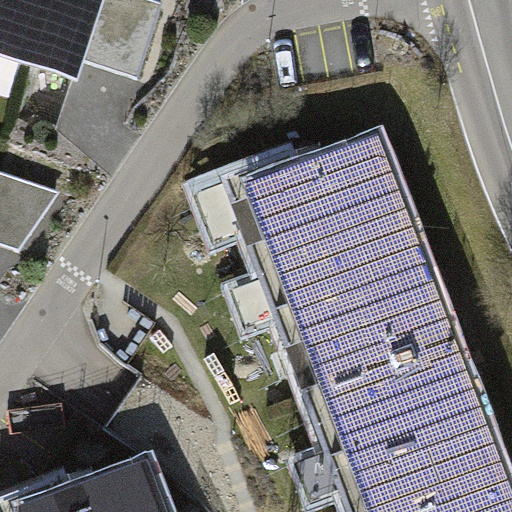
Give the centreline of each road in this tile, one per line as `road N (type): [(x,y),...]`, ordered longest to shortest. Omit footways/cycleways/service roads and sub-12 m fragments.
road 1 (residential): [(336,0),(255,25),(218,61),(0,388)]
road 2 (tertiary): [(481,0),(511,126)]
